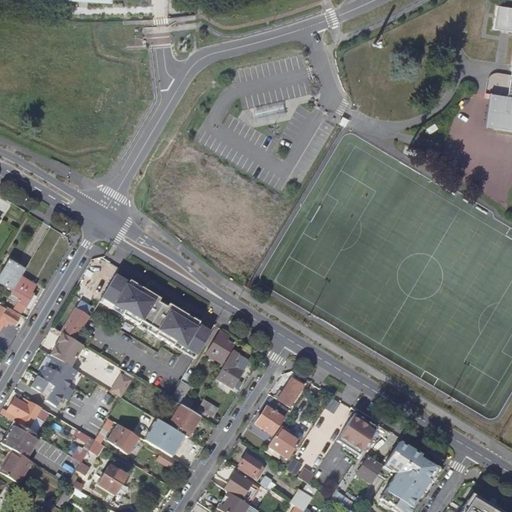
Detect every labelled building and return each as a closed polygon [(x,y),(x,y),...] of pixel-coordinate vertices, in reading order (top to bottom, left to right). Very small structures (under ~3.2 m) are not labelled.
[(511,33),(511,8),(496,6),(492,30),(511,33)] [(485,93),(490,94),(490,95),(507,98),(510,75),(495,73),(493,73),(491,74),(488,77),(487,80),(485,93)] [(511,98),(507,98),(490,95),(490,94),(484,128),(485,128),(485,127),(498,130),(511,131),(511,98)] [(283,104),(254,111),(256,123),(286,116),(283,104)] [(343,118),(339,124),(341,125),(345,127),(348,121),(345,119),(343,118)] [(435,124),(425,129),(428,134),(438,129),(435,124)] [(19,275),(23,269),(7,259),(0,270),(0,280),(11,288),(19,275)] [(19,275),(11,288),(7,295),(23,304),(30,292),(28,291),(33,283),(19,275)] [(196,356),(211,333),(200,326),(198,325),(199,324),(193,320),(192,320),(187,317),(184,321),(178,318),(181,313),(168,305),(166,308),(158,303),(160,300),(147,292),(144,297),(138,294),(141,289),(140,289),(135,286),(136,285),(129,281),(128,283),(115,276),(101,299),(124,313),(122,316),(139,327),(142,322),(157,332),(154,336),(172,347),(174,343),(196,356)] [(141,288),(140,289),(141,289),(138,294),(144,297),(147,292),(141,288)] [(74,338),(91,311),(88,309),(90,305),(79,298),(60,330),(74,338)] [(19,313),(0,301),(0,324),(1,324),(4,325),(7,320),(13,324),(19,313)] [(187,316),(181,313),(178,318),(184,321),(187,317),(187,316)] [(210,351),(225,360),(234,346),(227,341),(230,338),(223,334),(221,338),(219,336),(210,351)] [(69,369),(82,347),(62,336),(50,357),(52,358),(69,369)] [(174,343),(172,347),(193,357),(196,356),(174,343)] [(233,352),(217,377),(238,390),(243,382),(239,380),(243,373),(236,369),(239,364),(235,361),(238,355),(233,352)] [(69,369),(52,358),(43,373),(39,371),(29,387),(41,394),(45,387),(51,391),(47,398),(44,402),(54,408),(60,399),(66,389),(76,373),(69,369)] [(186,373),(181,381),(187,384),(192,376),(186,373)] [(120,398),(131,381),(121,375),(110,392),(120,398)] [(288,406),(302,385),(290,377),(276,398),(288,406)] [(171,399),(189,410),(193,403),(184,398),(190,387),(181,382),(171,399)] [(41,394),(47,398),(51,391),(45,387),(41,394)] [(72,392),(66,389),(60,399),(66,402),(72,392)] [(17,420),(26,426),(39,405),(30,399),(27,403),(15,396),(6,409),(19,416),(17,420)] [(204,401),(198,411),(212,419),(217,409),(204,401)] [(254,421),(272,432),(283,416),(265,404),(254,421)] [(184,437),(187,439),(199,419),(180,407),(167,427),(184,437)] [(359,418),(353,414),(343,430),(335,442),(340,444),(357,456),(376,428),(359,418)] [(285,417),(272,435),(290,447),(302,428),(285,417)] [(39,434),(26,426),(17,420),(15,420),(2,442),(12,448),(26,456),(39,434)] [(108,420),(103,428),(107,431),(112,423),(108,420)] [(170,459),(184,437),(167,427),(156,420),(143,442),(162,453),(170,459)] [(108,441),(128,453),(137,438),(117,426),(108,441)] [(103,428),(101,430),(94,441),(99,444),(107,431),(103,428)] [(88,452),(94,441),(90,438),(83,449),(88,452)] [(94,441),(88,452),(96,457),(103,447),(99,444),(94,441)] [(427,483),(438,466),(430,461),(429,462),(418,455),(420,453),(400,441),(385,462),(389,465),(392,467),(390,468),(395,471),(379,497),(390,505),(391,504),(403,511),(406,511),(422,488),(423,489),(427,483)] [(0,466),(0,470),(17,481),(31,459),(26,456),(12,448),(0,466)] [(238,466),(258,479),(265,467),(262,463),(246,452),(238,466)] [(170,459),(162,453),(157,461),(171,469),(176,462),(170,459)] [(369,483),(381,465),(367,456),(355,473),(369,483)] [(79,461),(74,469),(83,474),(87,467),(79,461)] [(112,493),(124,474),(108,465),(96,484),(112,493)] [(297,475),(307,482),(313,474),(303,467),(297,475)] [(240,497),(249,502),(259,486),(235,471),(225,486),(240,496),(240,497)] [(65,483),(54,501),(62,506),(73,488),(65,483)] [(292,501),(303,509),(312,496),(300,488),(292,501)] [(248,511),(253,505),(249,502),(240,497),(228,489),(219,505),(229,511),(248,511)] [(41,511),(46,511),(53,502),(36,492),(29,504),(41,511)] [(500,511),(470,494),(458,511),(500,511)] [(301,511),(303,509),(292,501),(290,500),(286,506),(292,509),(289,511),(301,511)]
